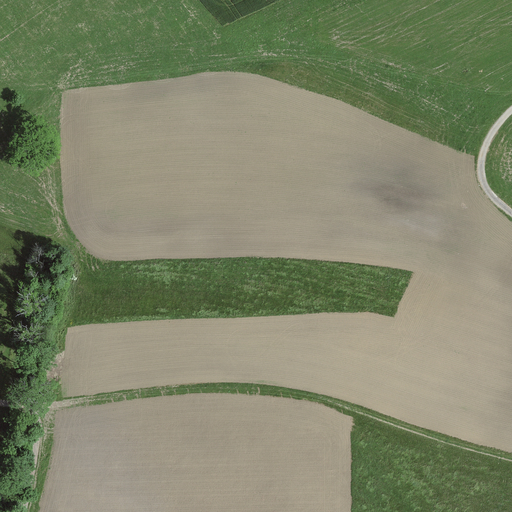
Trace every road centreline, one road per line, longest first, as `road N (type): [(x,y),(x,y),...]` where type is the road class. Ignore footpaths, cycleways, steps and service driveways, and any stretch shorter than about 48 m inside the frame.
road 1 (track): [(25,407),(201,389),(301,395),(511,458)]
road 2 (track): [(22,511),(37,419),(25,407),(0,403)]
road 3 (residential): [(511,214),(481,174),(488,138),(511,109)]
